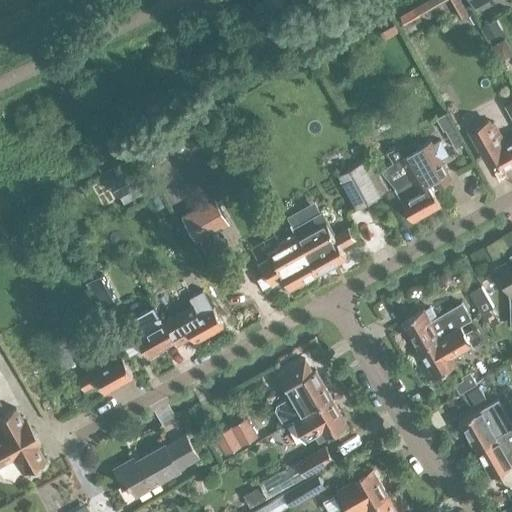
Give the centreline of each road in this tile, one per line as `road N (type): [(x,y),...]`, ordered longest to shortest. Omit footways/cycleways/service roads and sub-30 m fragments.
road 1 (residential): [(0,328),(43,404),(49,439),(68,453),(326,299)]
road 2 (residential): [(462,511),(326,299)]
road 3 (residential): [(326,299),(511,193)]
